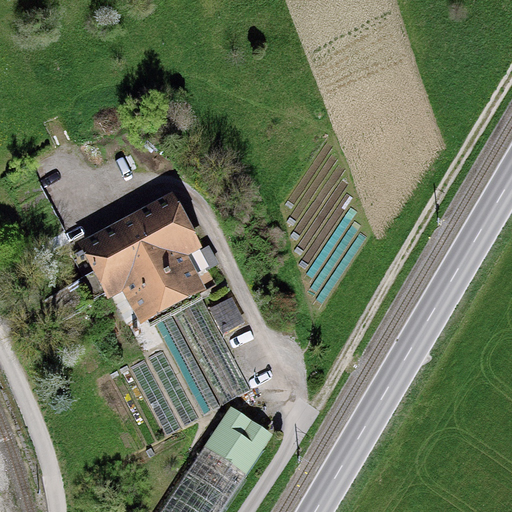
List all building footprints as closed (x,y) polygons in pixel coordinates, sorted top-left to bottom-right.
[(29,166),(3,180),(38,246),(65,232),(29,166)] [(170,204),(85,251),(126,326),(195,289),(177,257),(194,248),(170,204)] [(174,314),(222,406),(250,391),(202,299),(174,314)] [(171,315),(155,324),(204,416),(220,408),(171,315)] [(161,511),(222,511),(262,452),(220,423),(161,511)]
